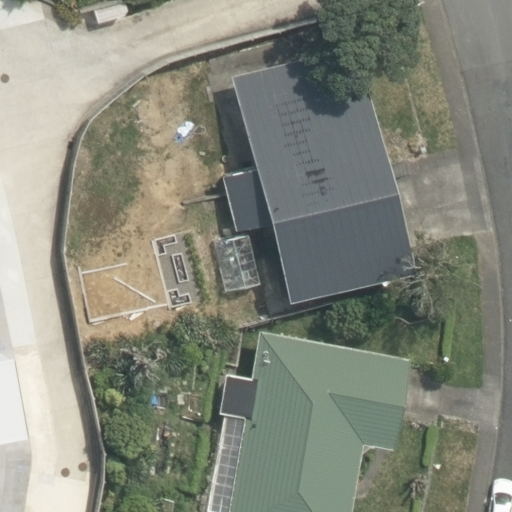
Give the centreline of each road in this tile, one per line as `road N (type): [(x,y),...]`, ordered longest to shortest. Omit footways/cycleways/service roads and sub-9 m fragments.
road 1 (residential): [(0,76),(68,464)]
road 2 (residential): [(252,0),(0,76)]
